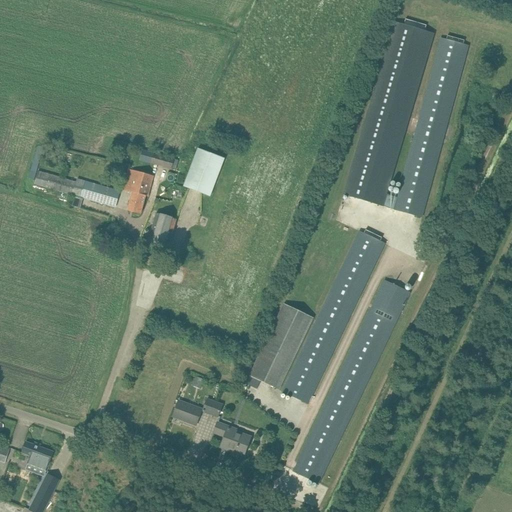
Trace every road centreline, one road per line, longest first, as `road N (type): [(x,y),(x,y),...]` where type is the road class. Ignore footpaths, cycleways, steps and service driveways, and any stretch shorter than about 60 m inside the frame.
road 1 (unclassified): [(291,511),(0,409)]
road 2 (track): [(383,511),(511,234)]
